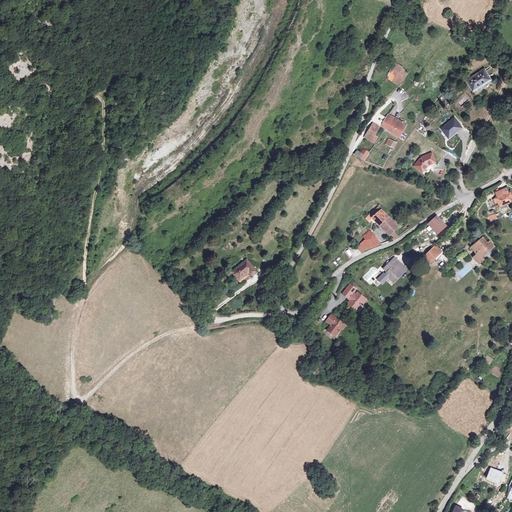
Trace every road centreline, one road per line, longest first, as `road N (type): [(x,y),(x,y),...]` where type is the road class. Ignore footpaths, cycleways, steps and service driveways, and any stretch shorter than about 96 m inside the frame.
road 1 (unclassified): [(511,172),(346,264),(304,311),(278,309),(278,287),(328,200),(366,109),(394,0)]
road 2 (track): [(282,312),(167,335),(76,400),(71,352),(102,159),(103,94)]
road 3 (track): [(0,266),(57,138),(108,85),(113,0)]
road 4 (unclassified): [(511,391),(438,511)]
road 5 (track): [(85,291),(128,241),(151,175)]
